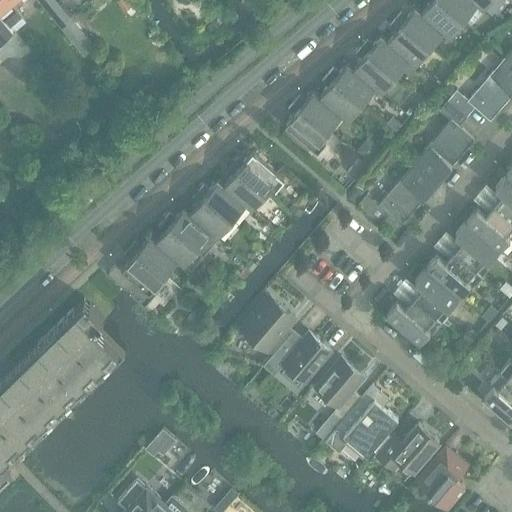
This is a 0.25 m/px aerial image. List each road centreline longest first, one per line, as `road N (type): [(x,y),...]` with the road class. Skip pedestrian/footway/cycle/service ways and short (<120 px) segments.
road 1 (tertiary): [(0,305),(348,0)]
road 2 (residential): [(511,453),(350,316),(511,127)]
road 3 (tertiary): [(319,0),(0,279)]
